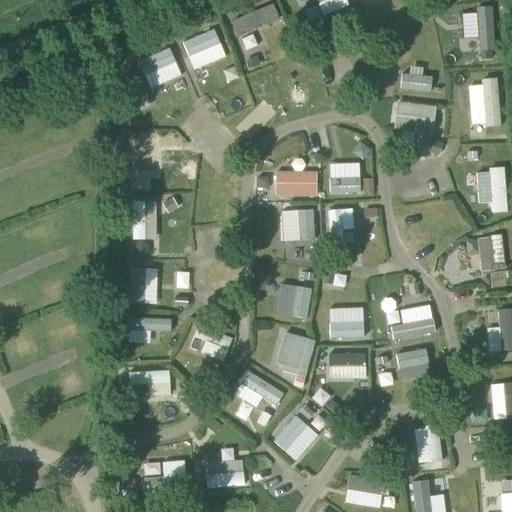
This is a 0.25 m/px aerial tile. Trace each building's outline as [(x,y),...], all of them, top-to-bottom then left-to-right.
[(296,0),(302,13),(316,7),(332,0),(296,0)] [(272,5),(230,23),(237,39),(279,21),(272,5)] [(305,21),(294,25),(299,38),(310,33),(305,21)] [(213,30),(182,43),(193,70),(224,57),(213,30)] [(166,49),(138,61),(149,86),(177,73),(166,49)] [(397,90),(431,91),(431,76),(397,75),(397,90)] [(250,104),(267,98),(258,76),(227,89),(243,126),(257,120),(250,104)] [(465,86),(467,126),(497,125),(495,78),(478,78),(478,85),(465,86)] [(145,95),(140,85),(130,90),(135,100),(145,95)] [(392,102),(391,130),(431,131),(432,104),(392,102)] [(128,174),(152,175),(153,135),(129,135),(128,174)] [(194,160),(185,160),(185,170),(194,169),(194,160)] [(325,193),(356,194),(357,163),(326,162),(325,193)] [(473,204),(486,204),(486,214),(505,213),(503,169),(472,170),(473,204)] [(272,197),(314,196),(313,170),(271,171),(272,197)] [(373,187),(371,176),(360,177),(361,188),(373,187)] [(171,196),(160,201),(167,214),(178,208),(171,196)] [(129,200),(128,240),(152,240),(153,201),(129,200)] [(342,231),(351,231),(350,208),(325,209),(327,247),(342,246),(342,231)] [(314,240),(313,209),(277,210),(279,241),(314,240)] [(500,235),(471,236),(472,270),(501,269),(500,235)] [(124,303),(153,304),(154,268),(125,267),(124,303)] [(488,271),(488,286),(504,285),(503,270),(488,271)] [(186,289),(186,271),(173,271),(173,288),(186,289)] [(274,284),(271,315),(305,318),(308,288),(274,284)] [(389,341),(431,336),(427,305),(395,309),(397,326),(387,327),(389,341)] [(326,339),(360,337),(359,307),(325,308),(326,339)] [(495,327),(483,327),(485,352),(511,350),(511,329),(511,308),(495,309),(495,327)] [(124,347),(146,348),(146,330),(172,331),(173,317),(124,316),(124,347)] [(209,343),(202,340),(197,352),(220,361),(230,337),(214,331),(209,343)] [(283,331),(270,364),(302,376),(314,342),(283,331)] [(393,353),(394,369),(426,365),(425,349),(393,353)] [(363,378),(362,354),(324,356),(326,380),(363,378)] [(167,397),(167,371),(126,370),(126,385),(145,385),(145,396),(167,397)] [(259,398),(273,406),(281,391),(242,371),(229,396),(254,408),(259,398)] [(511,382),(488,383),(489,419),(511,418),(511,382)] [(320,406),(328,396),(317,387),(309,398),(320,406)] [(294,417),(306,422),(313,408),(301,403),(294,417)] [(292,415),(269,442),(294,462),(317,435),(292,415)] [(437,428),(412,429),(413,462),(439,461),(437,428)] [(201,462),(202,488),(240,486),(239,460),(201,462)] [(343,479),(340,504),(394,510),(397,485),(343,479)] [(426,480),(410,481),(411,511),(442,511),(442,494),(427,495),(426,480)] [(511,511),(511,493),(496,494),(496,511),(511,511)]
